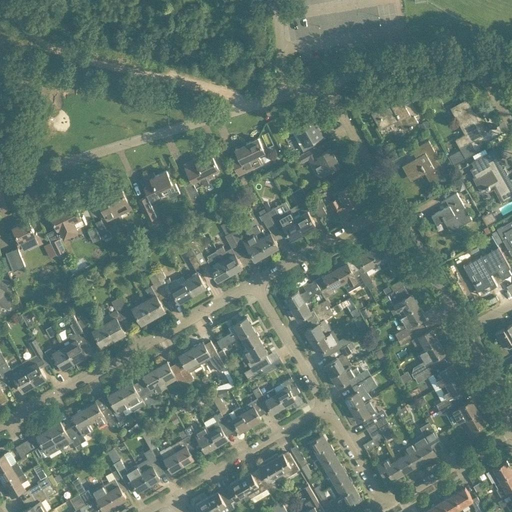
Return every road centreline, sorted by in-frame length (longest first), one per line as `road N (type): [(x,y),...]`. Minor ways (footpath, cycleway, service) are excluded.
road 1 (residential): [(0,182),(327,82)]
road 2 (residential): [(0,427),(255,284)]
road 3 (track): [(251,104),(33,38)]
road 4 (residential): [(171,497),(324,405)]
road 5 (residential): [(255,284),(394,204)]
road 6 (residential): [(327,82),(406,60),(477,67)]
road 7 (residential): [(385,505),(511,431)]
road 8 (residential): [(463,331),(394,204)]
road 9 (residential): [(324,405),(255,284)]
road 10 (residential): [(394,204),(327,82)]
road 11 (track): [(0,161),(33,38)]
